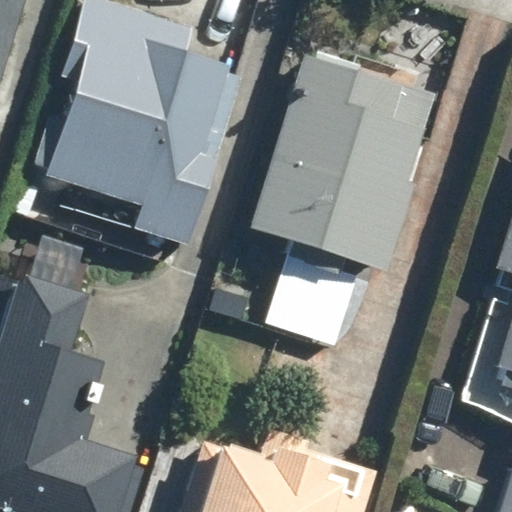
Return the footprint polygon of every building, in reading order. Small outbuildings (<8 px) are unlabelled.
[(0,0),(0,57),(20,0),(0,0)] [(37,175),(189,225),(241,68),(177,47),(184,23),(112,0),(73,0),(48,77),(67,83),(37,175)] [(238,228),(378,273),(408,185),(399,182),(429,93),(297,49),(238,228)] [(511,190),(487,265),(511,273),(511,296),(489,363),(511,371),(511,190)] [(255,319),(328,341),(348,275),(275,253),(255,319)] [(0,275),(0,511),(121,511),(137,464),(58,439),(84,359),(61,352),(77,300),(0,275)] [(174,511),(356,511),(369,472),(296,450),(300,437),(260,426),(252,453),(197,437),(174,511)] [(485,511),(511,511),(511,466),(500,463),(485,511)]
